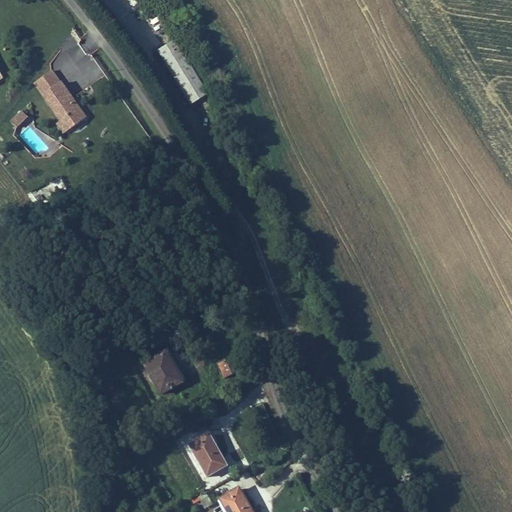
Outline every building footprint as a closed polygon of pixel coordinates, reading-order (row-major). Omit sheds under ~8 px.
[(157,36),(160,45),(170,41),(166,32),(157,36)] [(177,40),(158,50),(188,105),(207,95),(177,40)] [(89,124),(64,87),(46,100),(64,126),(67,124),(73,134),(89,124)] [(20,110),(10,120),(16,127),(27,117),(20,110)] [(66,138),(73,134),(67,124),(64,126),(60,129),(66,138)] [(36,202),(52,196),(47,183),(31,189),(36,202)] [(160,396),(184,381),(164,349),(140,364),(160,396)] [(208,431),(187,443),(208,477),(228,465),(208,431)] [(254,511),(239,486),(219,498),(226,511),(254,511)]
